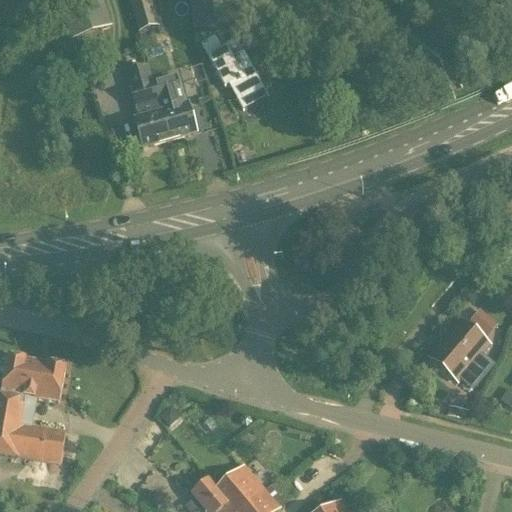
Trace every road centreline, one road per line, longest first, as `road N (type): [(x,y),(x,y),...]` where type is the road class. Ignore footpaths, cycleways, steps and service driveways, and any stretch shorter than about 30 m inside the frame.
road 1 (unclassified): [(263,313),(341,295),(401,210),(511,156)]
road 2 (primary): [(239,213),(384,169),(511,113)]
road 3 (tertiary): [(511,459),(242,387)]
road 4 (primary): [(239,213),(0,253)]
road 5 (residential): [(164,364),(145,406),(70,511)]
road 6 (residential): [(164,364),(0,313)]
